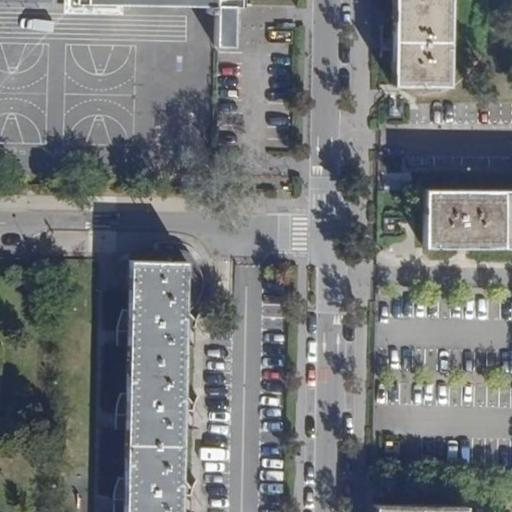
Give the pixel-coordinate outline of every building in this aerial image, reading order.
[(73,0),(73,3),(214,6),(214,44),(231,44),(233,6),(242,6),(241,0),(73,0)] [(392,0),(391,84),(449,85),(450,42),(450,0),(392,0)] [(511,244),(511,188),(424,188),(423,245),(511,244)] [(178,511),(184,262),(129,261),(123,511),(178,511)] [(465,511),(466,505),(373,503),(373,511),(465,511)]
